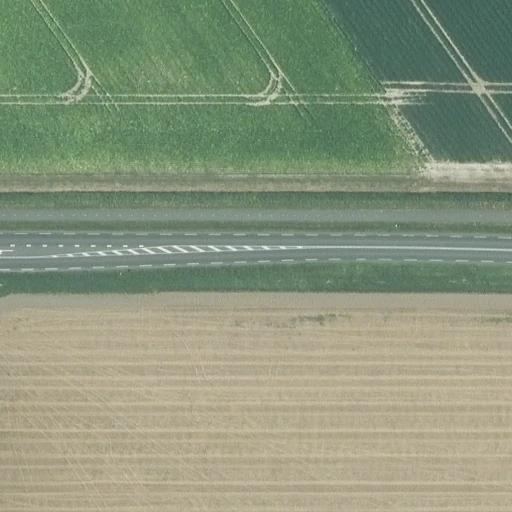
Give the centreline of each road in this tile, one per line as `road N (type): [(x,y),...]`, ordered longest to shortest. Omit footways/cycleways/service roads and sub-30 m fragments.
road 1 (primary): [(0,264),(297,255),(315,248)]
road 2 (primary): [(315,248),(297,241),(0,239)]
road 3 (primary): [(511,250),(315,248)]
